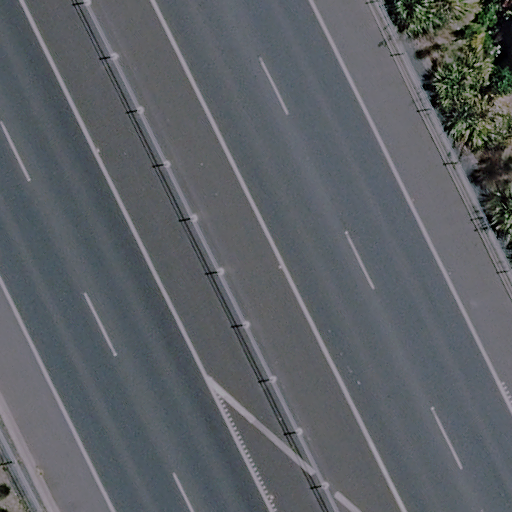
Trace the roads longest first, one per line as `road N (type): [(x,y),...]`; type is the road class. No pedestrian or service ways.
road 1 (motorway): [(239,0),(491,511)]
road 2 (motorway): [(195,511),(0,114)]
